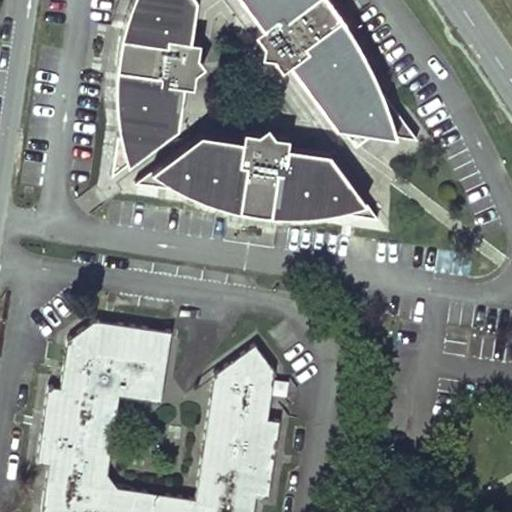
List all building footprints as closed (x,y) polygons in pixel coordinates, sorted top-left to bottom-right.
[(119,125),(112,174),(178,124),(184,83),(193,84),(195,69),(204,63),(198,54),(200,38),(191,36),(196,0),(131,0),(128,15),(125,34),(121,34),(116,65),(119,66),(117,78),(117,99),(119,125)] [(417,137),(378,85),(334,24),(340,12),(330,0),(243,0),(261,24),(254,29),(264,42),(262,54),(274,56),(282,68),(290,62),(336,126),(343,126),(353,140),(370,129),(417,137)] [(350,28),(340,12),(334,24),(378,85),(371,69),(360,48),(350,28)] [(200,130),(133,180),(171,186),(183,187),(236,194),(240,203),(240,207),(269,212),(270,208),(280,201),(333,209),(378,216),(329,149),(289,143),(289,134),(274,131),(268,123),(259,129),(243,126),(242,136),(200,130)] [(222,203),(240,207),(240,203),(236,194),(183,187),(195,193),(209,199),(222,203)] [(320,211),(333,209),(280,201),(270,208),(269,212),(290,212),(305,212),(320,211)] [(119,393),(149,398),(164,387),(170,330),(96,316),(66,338),(60,384),(48,383),(36,461),(48,463),(41,508),(43,511),(252,511),(256,494),(268,495),(280,417),(267,415),(275,369),(253,342),(213,371),(194,496),(119,484),(108,469),(119,393)] [(164,387),(149,398),(162,400),(164,387)]
